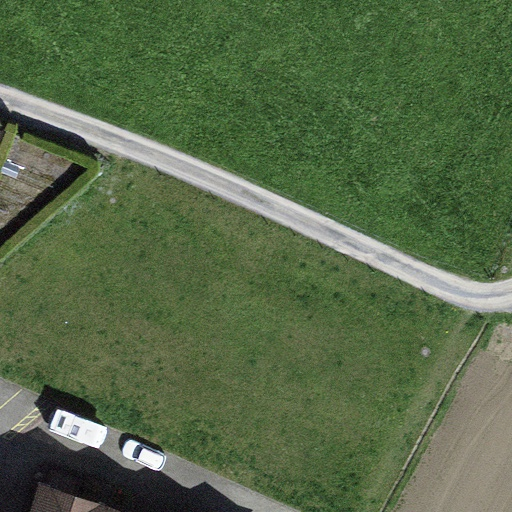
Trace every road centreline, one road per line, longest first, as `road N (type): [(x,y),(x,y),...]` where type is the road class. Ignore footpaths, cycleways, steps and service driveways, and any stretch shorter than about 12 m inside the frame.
road 1 (track): [(0,104),(478,286),(511,271)]
road 2 (residential): [(201,511),(6,446)]
